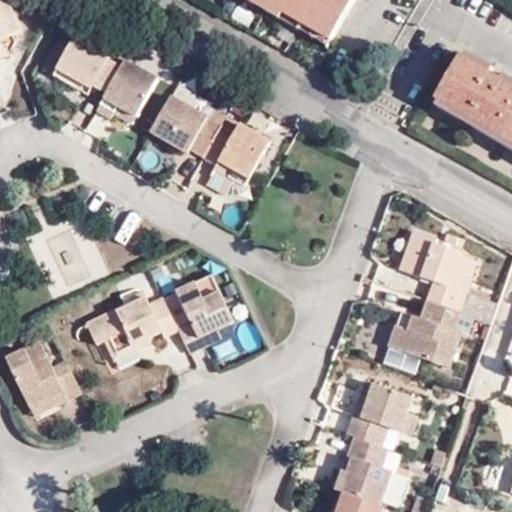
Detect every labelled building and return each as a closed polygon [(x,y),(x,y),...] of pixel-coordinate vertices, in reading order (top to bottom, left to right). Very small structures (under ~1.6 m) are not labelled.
[(7,0),(0,0),(0,37),(2,42),(23,31),(7,0)] [(244,0),(329,49),(333,42),(261,0),(244,0)] [(261,0),(333,42),(357,0),(261,0)] [(107,94),(123,67),(111,60),(115,53),(79,33),(54,76),(89,97),(95,88),(107,94)] [(2,42),(0,43),(0,60),(9,56),(2,42)] [(511,85),(502,80),(492,74),(462,56),(436,100),(511,144),(511,85)] [(107,94),(97,113),(111,120),(115,115),(118,108),(137,119),(160,80),(126,60),(123,67),(107,94)] [(495,69),(492,74),(502,80),(505,75),(495,69)] [(239,96),(235,93),(226,108),(231,111),(239,96)] [(238,115),(247,101),(239,96),(231,111),(238,115)] [(223,126),(172,97),(151,133),(189,154),(192,150),(205,158),(223,126)] [(134,126),(137,119),(118,108),(115,115),(134,126)] [(223,126),(205,158),(218,166),(216,170),(246,188),(272,143),(241,125),(236,134),(223,126)] [(293,170),(298,163),(291,158),(286,165),(293,170)] [(27,237),(58,302),(112,276),(81,211),(27,237)] [(435,283),(428,302),(461,314),(480,262),(462,256),(464,253),(437,243),(439,239),(415,231),(406,257),(412,259),(407,273),(435,283)] [(401,271),(407,273),(412,259),(406,257),(401,271)] [(213,275),(165,299),(180,332),(192,356),(205,350),(201,341),(220,332),(237,324),(213,275)] [(133,305),(147,298),(144,291),(130,298),(133,305)] [(469,316),(493,325),(500,305),(475,296),(469,316)] [(165,299),(163,297),(150,304),(147,298),(133,305),(118,312),(117,309),(108,314),(129,357),(139,352),(136,348),(165,334),(167,338),(180,332),(165,299)] [(457,332),(464,315),(461,314),(428,302),(422,319),(403,312),(390,348),(451,370),(464,334),(457,332)] [(129,357),(108,314),(87,324),(98,346),(106,343),(116,363),(129,357)] [(201,341),(205,350),(225,341),(220,332),(201,341)] [(83,394),(67,361),(54,367),(42,343),(7,359),(31,409),(66,393),(69,400),(83,394)] [(139,352),(129,357),(133,365),(142,361),(139,352)] [(129,357),(116,363),(120,372),(133,365),(129,357)] [(354,417),(348,435),(356,438),(387,448),(393,430),(403,434),(410,415),(415,399),(367,381),(361,399),(367,401),(361,419),(354,417)] [(66,393),(31,409),(36,418),(70,402),(69,400),(66,393)] [(361,399),(354,417),(361,419),(367,401),(361,399)] [(410,415),(403,434),(413,437),(420,418),(410,415)] [(384,469),(391,450),(387,448),(356,438),(349,456),(353,458),(341,492),(344,493),(383,507),(395,472),(384,469)] [(431,464),(442,468),(447,454),(436,450),(431,464)] [(349,456),(337,491),(341,492),(353,458),(349,456)] [(337,511),(385,511),(387,508),(383,507),(344,493),(337,511)] [(412,511),(425,511),(430,499),(418,495),(412,511)]
